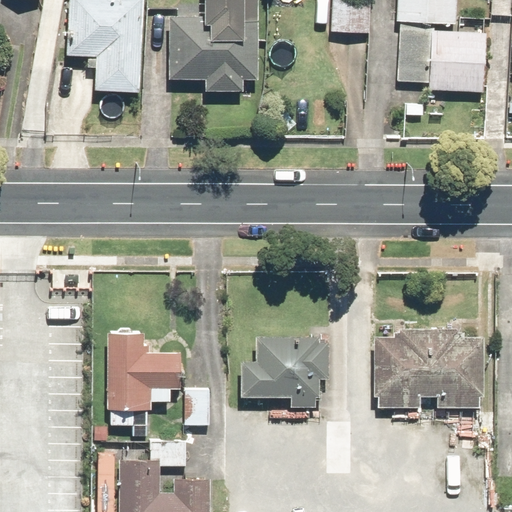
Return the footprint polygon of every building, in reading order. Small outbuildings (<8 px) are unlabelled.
[(88,92),(134,93),(137,0),(63,0),(62,59),(89,60),(88,92)] [(198,92),(239,94),(240,85),(251,86),(255,0),(192,0),(192,17),(165,16),(162,82),(199,83),(198,92)] [(368,0),(328,0),(325,32),(364,36),(368,0)] [(392,0),(391,21),(397,22),(394,81),(423,83),(423,90),(478,93),(482,34),(451,32),(453,0),(392,0)] [(396,339),(370,337),(366,406),(416,409),(417,397),(434,398),(434,408),(476,410),(480,340),(453,339),(453,332),(396,329),(396,339)] [(103,332),(98,424),(129,425),(128,438),(143,438),(144,404),(165,405),(165,392),(173,393),(175,356),(145,355),(145,347),(138,347),(138,333),(103,332)] [(238,365),(236,397),(287,400),(287,409),(312,410),(314,381),(321,382),(322,342),(252,339),(251,366),(238,365)] [(209,389),(184,387),(181,424),(206,426),(209,389)] [(494,415),(471,413),(469,446),(492,447),(494,415)] [(377,447),(378,418),(359,417),(358,446),(377,447)] [(352,421),(323,420),(321,477),(350,478),(352,421)] [(35,511),(40,442),(0,439),(0,511),(35,511)] [(204,511),(206,482),(171,481),(170,492),(155,491),(157,467),(184,468),(185,441),(146,439),(145,460),(118,459),(114,511),(204,511)]
